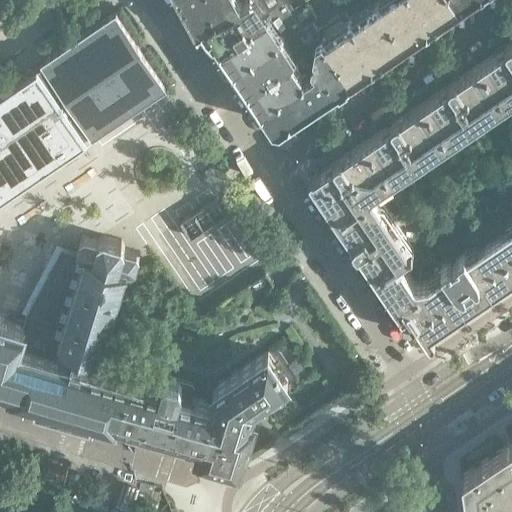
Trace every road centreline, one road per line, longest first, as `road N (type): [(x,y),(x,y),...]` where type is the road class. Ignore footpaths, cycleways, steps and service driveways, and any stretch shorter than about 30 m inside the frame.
road 1 (residential): [(274,176),(511,17)]
road 2 (residential): [(257,505),(186,472),(0,420)]
road 3 (residential): [(415,390),(274,176)]
road 4 (residential): [(274,176),(151,0)]
road 5 (tertiary): [(415,390),(257,505)]
road 6 (tertiary): [(287,511),(424,409)]
